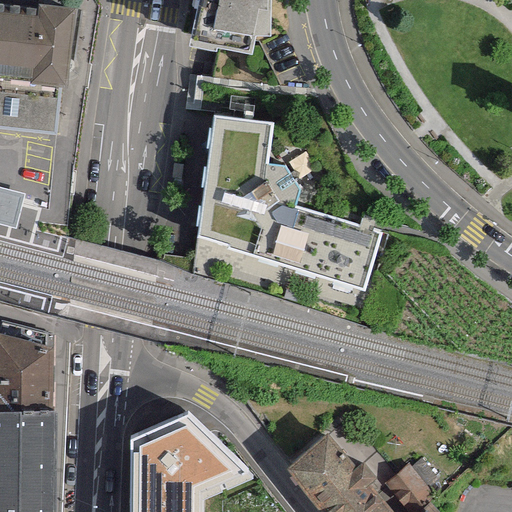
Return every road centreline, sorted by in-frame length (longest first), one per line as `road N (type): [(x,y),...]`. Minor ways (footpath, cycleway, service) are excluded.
road 1 (secondary): [(111,355),(149,0)]
road 2 (unclassified): [(511,256),(488,243),(367,114),(332,50),(321,0)]
road 3 (residential): [(111,355),(174,375),(207,396),(310,511)]
road 4 (secondary): [(101,511),(111,355)]
